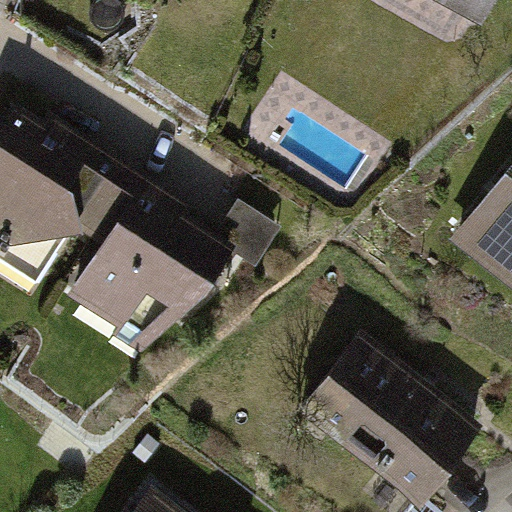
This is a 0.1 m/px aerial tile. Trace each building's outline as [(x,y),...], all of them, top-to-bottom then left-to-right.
[(443,0),(484,22),(495,0),(443,0)] [(45,125),(0,183),(0,258),(10,268),(86,262),(120,215),(138,229),(108,311),(157,339),(206,306),(241,256),(45,125)] [(233,227),(274,239),(284,206),(243,193),(233,227)] [(511,209),(476,253),(511,282),(511,209)] [(384,350),(329,417),(445,511),(447,511),(502,446),(384,350)]
